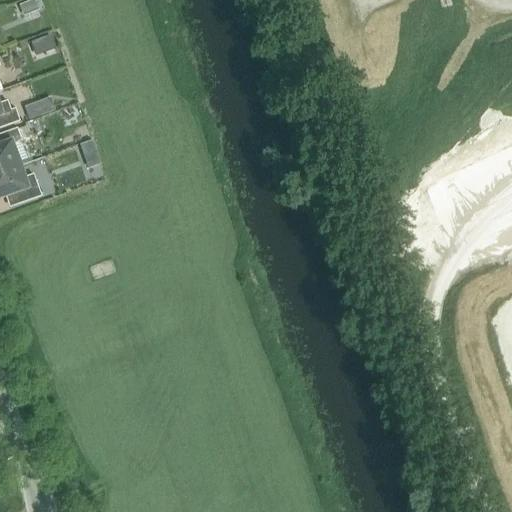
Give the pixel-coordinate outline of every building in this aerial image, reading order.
[(0,92),(2,92),(2,91),(0,92),(0,130),(20,123),(15,111),(11,113),(7,103),(0,105),(0,92)] [(27,122),(42,117),(38,107),(23,112),(27,122)] [(11,147),(21,143),(17,131),(0,136),(0,174),(19,168),(11,147)] [(94,150),(92,143),(80,147),(82,154),(94,150)] [(23,180),(19,168),(0,174),(0,200),(15,195),(18,206),(10,209),(10,210),(41,198),(33,176),(23,180)]
